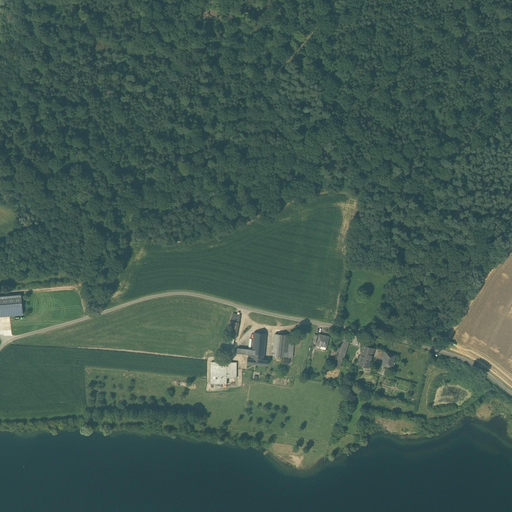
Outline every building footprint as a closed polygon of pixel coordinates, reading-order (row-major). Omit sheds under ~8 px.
[(0,316),(22,314),(21,294),(0,296),(0,316)] [(241,315),(233,313),(225,344),(233,346),(241,315)] [(249,354),(248,358),(264,360),(266,333),(254,332),(252,350),(252,355),(249,354)] [(275,334),(273,356),(282,356),(290,357),(292,357),(294,335),(292,335),(275,334)] [(329,336),(319,334),(317,345),(326,347),(329,336)] [(349,340),(342,338),(333,366),(341,368),(349,340)] [(375,348),(364,345),(358,364),(369,368),(375,348)] [(396,355),(382,350),(378,363),(385,365),(390,367),(392,367),(396,355)] [(236,378),(237,362),(211,362),(211,383),(228,384),(228,382),(227,382),(227,378),(236,378)]
